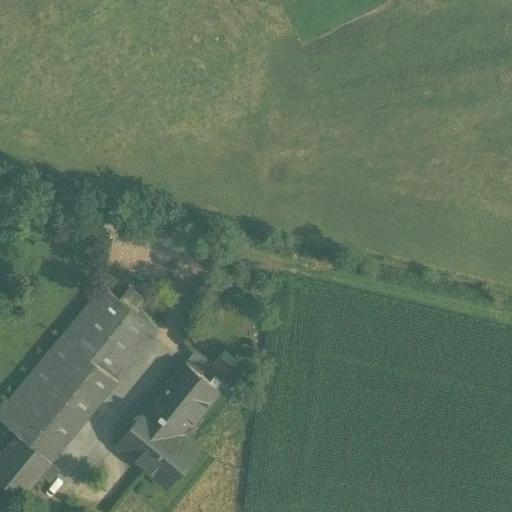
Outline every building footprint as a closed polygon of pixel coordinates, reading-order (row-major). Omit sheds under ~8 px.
[(157,330),(101,285),(61,334),(84,353),(117,380),(157,330)] [(61,334),(0,408),(0,419),(18,434),(84,353),(61,334)] [(228,349),(217,359),(230,374),(241,363),(228,349)] [(84,353),(18,434),(51,461),(117,380),(84,353)] [(185,362),(116,445),(166,486),(198,448),(179,432),(195,412),(199,415),(219,390),(185,362)] [(2,453),(0,455),(0,482),(20,498),(51,461),(18,434),(2,453)]
